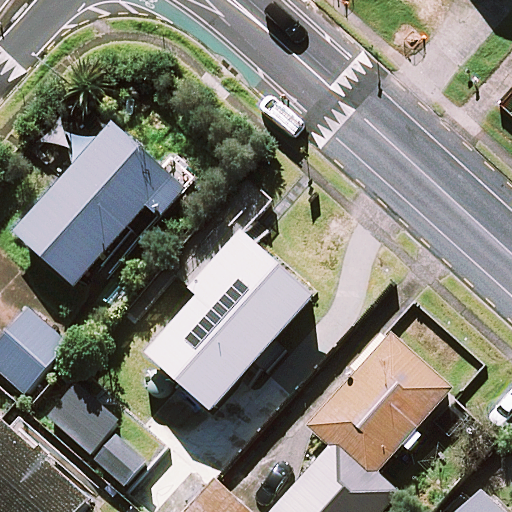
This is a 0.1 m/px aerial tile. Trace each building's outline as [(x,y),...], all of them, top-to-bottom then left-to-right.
[(149,211),(163,223),(190,191),(114,126),(17,238),(79,291),(149,211)] [(193,417),(218,388),(244,411),(282,367),(293,376),(315,350),(306,342),(345,298),(296,255),(249,308),(263,321),(235,353),(201,323),(241,278),(202,244),(113,347),(193,417)] [(70,348),(28,311),(0,342),(0,373),(26,397),(70,348)] [(311,432),(325,444),(304,467),(310,472),(274,511),(243,511),(215,488),(193,511),(385,511),(399,497),(378,478),(453,395),(393,341),(311,432)] [(89,511),(93,508),(0,423),(0,511),(89,511)] [(501,511),(485,497),(470,511),(501,511)]
